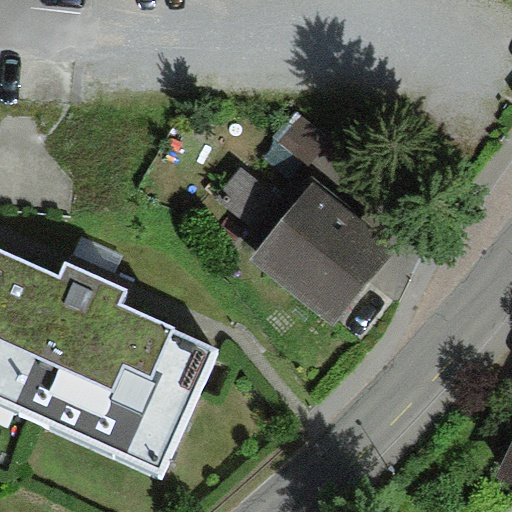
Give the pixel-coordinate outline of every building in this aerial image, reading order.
[(303,115),(282,139),(310,164),(331,140),(303,115)] [(269,193),(242,172),(223,198),(249,219),(269,193)] [(400,252),(317,182),(253,259),(337,328),(370,288),(400,252)] [(61,275),(56,289),(0,265),(0,413),(163,482),(214,360),(116,319),(124,301),(117,298),(61,275)] [(511,446),(498,476),(511,482),(511,446)]
